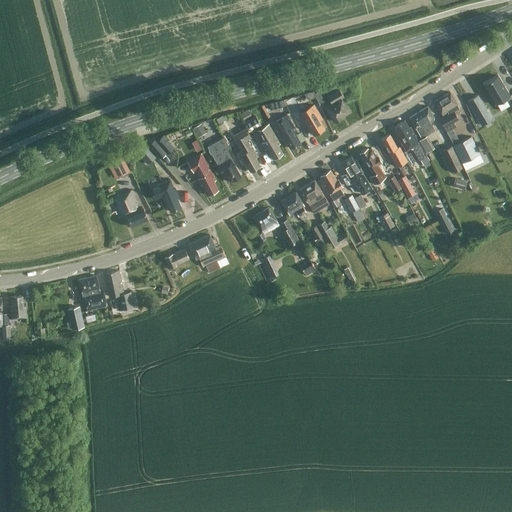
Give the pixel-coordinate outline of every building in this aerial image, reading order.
[(510,96),(497,75),(483,84),(495,104),(510,96)] [(326,107),(334,121),(341,117),(341,116),(349,111),(341,98),(344,97),(339,89),(327,96),(331,104),(326,107)] [(324,101),(319,91),(314,93),(319,103),(324,101)] [(449,114),(440,119),(444,127),(446,131),(456,126),(453,121),(458,119),(454,111),(458,108),(457,103),(450,92),(434,101),(443,116),(448,113),(449,114)] [(478,95),(467,101),(481,125),(492,119),(478,95)] [(301,112),(292,97),(284,99),(286,102),(285,102),(293,116),(301,112)] [(281,100),(269,103),(271,109),(282,106),(281,100)] [(319,120),(322,118),(313,104),(305,109),(308,115),(302,119),(306,125),(307,124),(313,134),(324,128),(319,120)] [(427,140),(424,136),(434,130),(432,125),(433,117),(427,106),(409,117),(417,130),(421,138),(418,140),(421,144),(427,140)] [(240,113),(243,119),(251,115),(248,109),(240,113)] [(216,119),(218,123),(229,118),(226,113),(216,119)] [(297,133),(287,114),(273,122),(283,139),(284,138),(290,148),(300,142),(295,134),(297,133)] [(261,125),(256,116),(245,122),(250,131),(261,125)] [(404,120),(394,126),(400,137),(398,137),(406,151),(412,147),(416,154),(420,160),(426,156),(422,150),(418,143),(418,142),(410,127),(408,128),(404,120)] [(201,123),(193,128),(198,137),(206,132),(201,123)] [(280,143),(268,124),(257,131),(263,141),(261,142),(265,149),(267,148),(273,158),(282,152),(278,144),(280,143)] [(249,146),(246,140),(251,137),(245,128),(234,135),(243,150),(244,149),(245,152),(239,155),(243,162),(244,161),(250,171),(260,165),(255,157),(257,156),(252,148),(250,149),(248,147),(249,146)] [(397,148),(389,133),(381,138),(388,152),(389,152),(396,166),(407,161),(399,146),(397,148)] [(146,143),(159,157),(165,151),(167,153),(173,147),(163,135),(156,141),(154,138),(146,143)] [(222,136),(218,138),(207,145),(217,163),(219,162),(220,164),(218,165),(222,173),(224,171),(230,181),(240,176),(230,158),(231,158),(226,149),(229,147),(222,136)] [(480,154),(471,136),(452,145),(461,163),(480,154)] [(135,151),(147,164),(156,156),(144,143),(135,151)] [(442,150),(452,172),(462,167),(451,145),(442,150)] [(377,155),(376,156),(371,148),(368,149),(367,148),(365,149),(365,148),(361,151),(362,152),(359,153),(365,162),(362,164),(370,177),(381,170),(377,164),(381,162),(377,155)] [(187,160),(193,172),(197,170),(200,177),(197,179),(201,185),(202,184),(208,194),(218,189),(213,181),(215,180),(201,153),(187,160)] [(122,157),(108,163),(116,178),(129,171),(122,157)] [(349,180),(353,177),(362,193),(371,188),(361,172),(363,171),(356,160),(354,161),(351,157),(343,162),(345,165),(343,166),(346,172),(345,173),(349,180)] [(341,184),(337,179),(336,180),(330,170),(320,176),(325,184),(324,184),(324,185),(333,199),(333,200),(336,198),(342,194),(343,193),(340,187),(342,186),(341,184)] [(415,193),(405,174),(397,179),(407,197),(415,193)] [(387,179),(394,191),(401,187),(394,175),(387,179)] [(466,180),(456,178),(454,186),(464,189),(466,180)] [(174,188),(170,179),(150,187),(154,199),(162,196),(164,201),(165,200),(170,211),(181,206),(177,198),(179,197),(175,188),(174,188)] [(319,200),(324,196),(314,180),(299,189),(313,212),(314,213),(329,204),(324,197),(319,200)] [(138,208),(131,190),(114,197),(122,216),(126,214),(131,226),(147,219),(142,207),(138,208)] [(304,205),(295,191),(281,200),(289,214),(295,211),(298,216),(306,212),(303,206),(304,205)] [(364,218),(352,194),(344,198),(351,212),(352,211),(358,222),(364,218)] [(366,205),(360,194),(354,197),(360,208),(366,205)] [(339,204),(336,198),(333,200),(333,199),(330,201),(334,207),(339,204)] [(279,224),(268,207),(253,216),(264,234),(279,224)] [(435,211),(447,234),(454,230),(442,207),(435,211)] [(394,225),(387,212),(378,217),(385,229),(394,225)] [(413,224),(418,221),(414,214),(409,216),(413,224)] [(301,243),(287,219),(280,223),(282,226),(278,228),(290,249),(301,243)] [(328,227),(324,220),(317,224),(330,248),(348,238),(345,232),(337,236),(331,225),(328,227)] [(314,240),(317,245),(325,241),(316,225),(310,228),(316,239),(314,240)] [(465,239),(461,230),(455,234),(459,242),(465,239)] [(257,235),(260,241),(265,238),(262,232),(257,235)] [(215,247),(209,234),(189,243),(196,259),(199,257),(202,266),(203,266),(206,265),(216,260),(219,267),(228,263),(226,257),(225,256),(220,245),(218,246),(215,247)] [(189,258),(184,248),(164,257),(169,267),(189,258)] [(260,259),(268,278),(276,275),(267,256),(260,259)] [(315,269),(310,260),(300,265),(305,275),(315,269)] [(130,292),(124,293),(119,270),(105,273),(110,296),(116,295),(120,310),(133,307),(130,292)] [(99,290),(96,275),(78,279),(83,298),(84,297),(87,310),(106,305),(103,289),(99,290)] [(23,306),(22,295),(11,296),(12,305),(10,305),(11,318),(26,317),(25,306),(23,306)] [(67,308),(71,329),(84,326),(79,305),(67,308)] [(10,338),(9,328),(9,323),(2,323),(2,326),(1,326),(1,334),(1,338),(10,338)]
